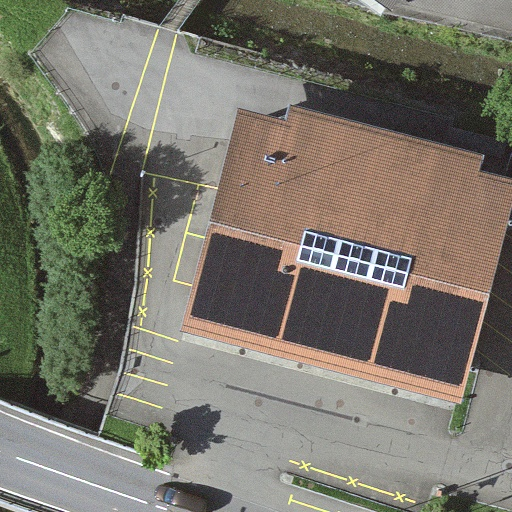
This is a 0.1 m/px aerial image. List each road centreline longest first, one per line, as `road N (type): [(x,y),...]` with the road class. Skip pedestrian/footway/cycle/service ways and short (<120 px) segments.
road 1 (residential): [(168,33),(142,132),(183,146),(156,383),(259,427),(239,511)]
road 2 (unknown): [(259,427),(511,481)]
road 3 (secondary): [(169,511),(0,452)]
